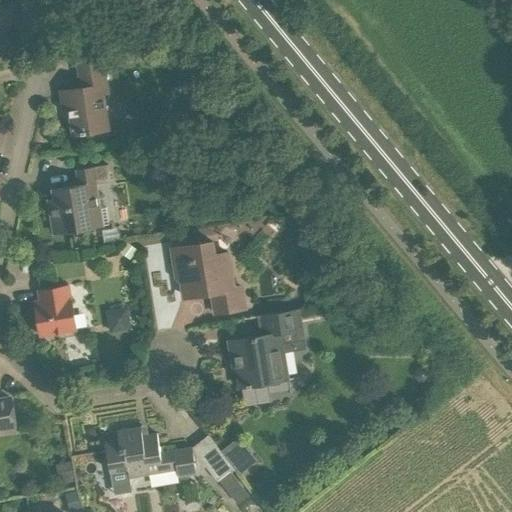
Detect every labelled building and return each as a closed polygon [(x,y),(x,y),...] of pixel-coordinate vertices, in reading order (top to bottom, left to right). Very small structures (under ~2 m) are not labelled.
[(159,44),(107,52),(109,64),(161,56),(159,44)] [(64,110),(69,109),(74,135),(110,129),(102,86),(108,85),(104,61),(77,65),(81,87),(61,91),(64,110)] [(198,137),(172,142),(174,156),(200,151),(198,137)] [(96,182),(111,180),(108,164),(77,169),(80,184),(53,189),(56,207),(50,208),(54,233),(104,225),(96,182)] [(139,249),(128,241),(120,252),(131,260),(139,249)] [(176,268),(177,277),(183,281),(185,297),(212,293),(216,314),(246,309),(242,287),(234,288),(228,253),(215,255),(212,242),(189,246),(192,261),(179,263),(176,268)] [(70,285),(39,290),(43,312),(38,313),(41,335),(77,329),(70,285)] [(305,294),(306,301),(318,299),(315,287),(308,287),(305,294)] [(130,304),(107,308),(111,330),(134,326),(130,304)] [(323,316),(324,309),(317,308),(316,315),(323,316)] [(281,333),(299,330),(295,309),(258,315),(261,335),(229,340),(233,363),(237,362),(241,387),(245,387),(269,383),(290,379),(285,349),(283,349),(281,333)] [(428,368),(422,367),(417,371),(417,376),(419,381),(425,382),(430,379),(431,373),(428,368)] [(10,397),(0,398),(0,429),(14,427),(10,397)] [(181,475),(197,472),(193,447),(161,453),(158,433),(143,436),(142,427),(118,431),(119,440),(106,442),(110,471),(128,468),(130,477),(150,474),(148,468),(178,463),(181,475)] [(239,438),(223,451),(241,475),(259,462),(239,438)] [(206,466),(217,481),(231,470),(232,472),(235,470),(223,453),(206,466)] [(76,483),(73,462),(56,465),(61,486),(76,483)] [(231,470),(217,481),(236,505),(250,495),(232,472),(231,470)] [(70,511),(71,511),(82,509),(77,489),(65,493),(70,511)]
